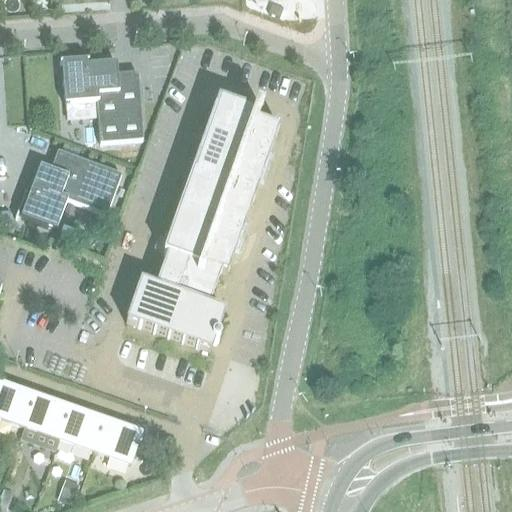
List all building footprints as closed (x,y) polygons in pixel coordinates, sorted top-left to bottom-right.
[(87,63),(59,65),(59,67),(61,67),(64,107),(96,105),(99,147),(142,144),(137,76),(117,77),(116,66),(86,68),(86,65),(88,64),(87,63)] [(252,116),(217,104),(163,257),(165,258),(153,290),(140,286),(125,326),(210,355),(213,346),(214,346),(215,346),(216,346),(217,345),(218,345),(219,343),(219,342),(219,341),(218,340),(218,339),(217,339),(217,338),(216,338),(224,315),(208,309),(220,275),(226,277),(278,128),(275,127),(274,129),(257,124),(261,110),(255,108),(252,116)] [(39,169),(29,198),(25,196),(26,194),(25,194),(15,221),(16,221),(17,219),(55,234),(66,204),(106,218),(121,178),(57,154),(50,173),(39,169)] [(0,422),(24,430),(34,399),(0,387),(0,422)] [(59,443),(70,412),(34,399),(24,430),(59,443)] [(94,455),(105,424),(70,412),(59,443),(94,455)] [(105,424),(94,455),(130,468),(141,437),(105,424)]
